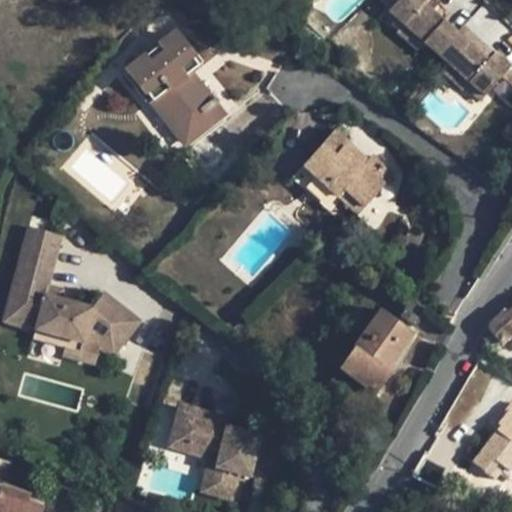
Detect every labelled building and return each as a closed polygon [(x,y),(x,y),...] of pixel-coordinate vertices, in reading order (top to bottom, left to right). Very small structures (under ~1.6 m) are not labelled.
[(423,42),(436,54),(456,32),(431,11),(423,3),(425,0),(401,0),(385,17),(400,30),(403,25),(423,42)] [(435,0),(425,0),(423,3),(431,11),(438,2),(435,0)] [(463,24),(456,32),(489,62),(496,53),(463,24)] [(400,30),(397,33),(416,50),(423,42),(403,25),(400,30)] [(456,32),(436,54),(449,65),(469,83),(465,88),(479,100),(510,65),(496,53),(489,62),(456,32)] [(149,68),(143,61),(128,72),(185,144),(221,116),(185,70),(195,62),(173,36),(163,45),(169,52),(149,68)] [(169,52),(163,45),(143,61),(149,68),(169,52)] [(465,88),(469,83),(449,65),(441,73),(461,91),(465,88)] [(511,119),(500,133),(511,143),(511,119)] [(342,148),(347,142),(334,130),(307,161),(343,193),(348,187),(368,204),(393,175),(372,157),(369,161),(364,166),(342,148)] [(347,142),(342,148),(364,166),(369,161),(347,142)] [(343,193),(307,161),(301,168),(337,200),(343,193)] [(348,187),(343,193),(363,210),(368,204),(348,187)] [(31,341),(63,349),(64,349),(67,339),(98,348),(105,350),(112,355),(138,321),(102,293),(90,309),(43,296),(52,263),(59,236),(28,228),(3,322),(34,331),(31,341)] [(43,296),(65,302),(67,292),(46,286),(43,296)] [(401,318),(413,325),(421,312),(409,303),(401,318)] [(392,368),(390,365),(411,335),(378,312),(353,348),(354,349),(339,370),(374,395),(392,368)] [(502,346),(511,337),(511,312),(509,316),(504,316),(491,327),(490,333),(502,346)] [(64,349),(63,349),(61,356),(94,365),(98,348),(67,339),(64,349)] [(181,404),(167,445),(215,461),(204,494),(227,502),(235,475),(246,478),(259,437),(227,427),(230,420),(181,404)] [(510,473),(511,471),(511,413),(510,412),(499,426),(500,427),(472,464),(495,481),(504,469),(510,473)] [(437,490),(448,466),(425,456),(414,479),(437,490)] [(27,503),(29,497),(0,486),(0,487),(0,511),(40,511),(42,509),(27,503)] [(94,505),(104,509),(108,498),(98,494),(94,505)]
